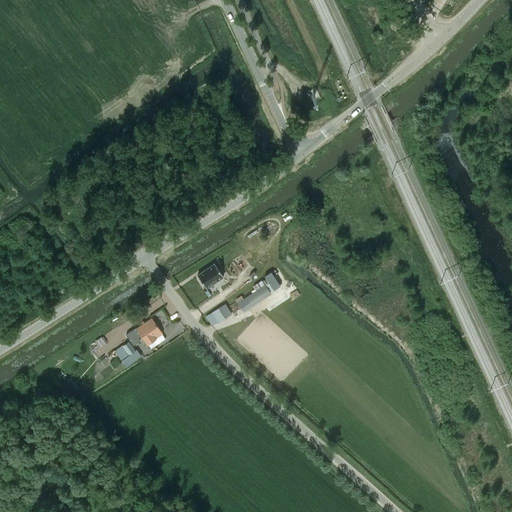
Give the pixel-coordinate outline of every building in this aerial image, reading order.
[(210,263),(192,275),(201,288),(219,276),(210,263)] [(243,310),(270,292),(265,284),(237,302),(243,310)] [(212,326),(231,312),(223,302),(205,316),(212,326)] [(147,343),(155,338),(162,334),(151,318),(137,328),(147,343)] [(98,347),(105,343),(101,337),(95,340),(98,347)] [(128,341),(115,351),(122,360),(126,357),(131,363),(141,355),(137,349),(136,350),(128,341)] [(77,391),(70,381),(61,388),(69,398),(77,391)]
